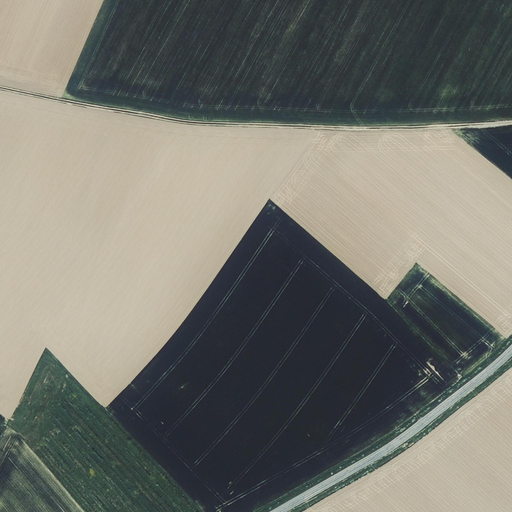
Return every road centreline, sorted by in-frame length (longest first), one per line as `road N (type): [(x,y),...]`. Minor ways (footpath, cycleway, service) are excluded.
road 1 (track): [(0,86),(184,124),(387,129),(511,122)]
road 2 (tertiary): [(277,511),(400,439),(511,349)]
